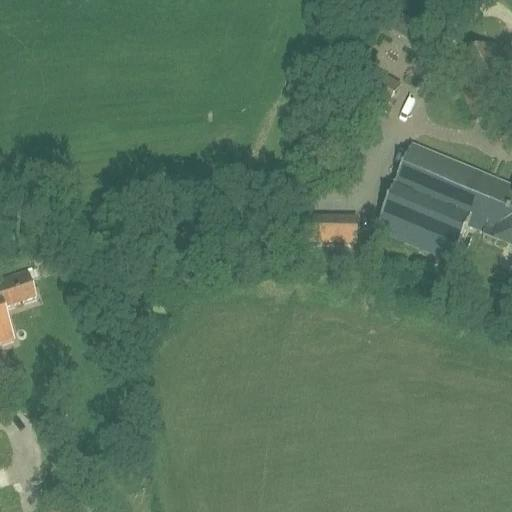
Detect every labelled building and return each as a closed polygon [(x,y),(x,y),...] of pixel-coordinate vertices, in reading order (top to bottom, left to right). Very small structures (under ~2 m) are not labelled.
[(390,36),(407,46),(419,27),(402,16),(390,36)] [(474,122),(511,105),(511,80),(496,46),(450,66),(474,122)] [(386,113),(400,90),(329,49),(316,71),(386,113)] [(511,189),(414,149),(394,193),(376,233),(452,265),(467,229),(484,236),(483,238),(511,250),(511,189)] [(295,248),(356,248),(354,220),(295,219),(295,248)] [(3,311),(36,300),(28,275),(0,283),(0,346),(13,342),(3,311)] [(10,473),(0,475),(0,503),(16,500),(10,473)]
